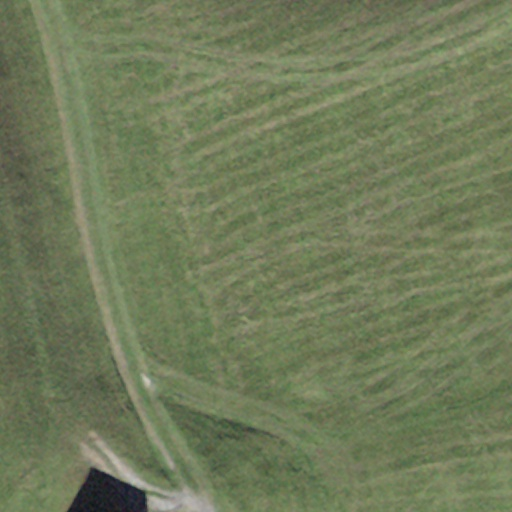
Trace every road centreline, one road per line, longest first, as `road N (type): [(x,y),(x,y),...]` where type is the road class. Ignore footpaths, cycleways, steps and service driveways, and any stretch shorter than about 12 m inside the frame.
road 1 (track): [(135,371),(288,424),(427,417),(511,379)]
road 2 (track): [(135,371),(40,0)]
road 3 (track): [(207,511),(135,371)]
